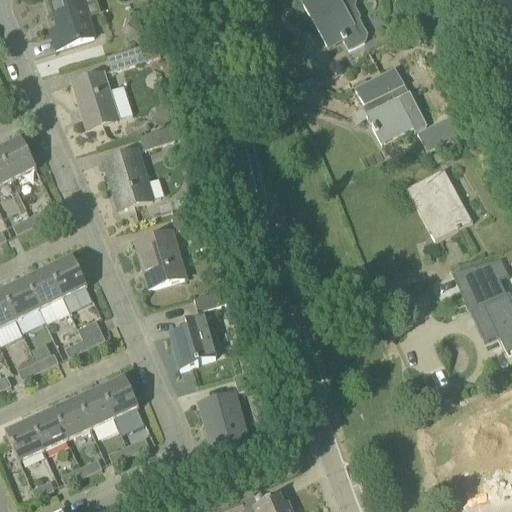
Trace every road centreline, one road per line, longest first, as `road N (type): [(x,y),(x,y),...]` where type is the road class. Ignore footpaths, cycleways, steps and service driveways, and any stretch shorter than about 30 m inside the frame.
road 1 (residential): [(88,511),(157,480),(178,443),(0,20)]
road 2 (unclassified): [(361,511),(251,205),(215,0)]
